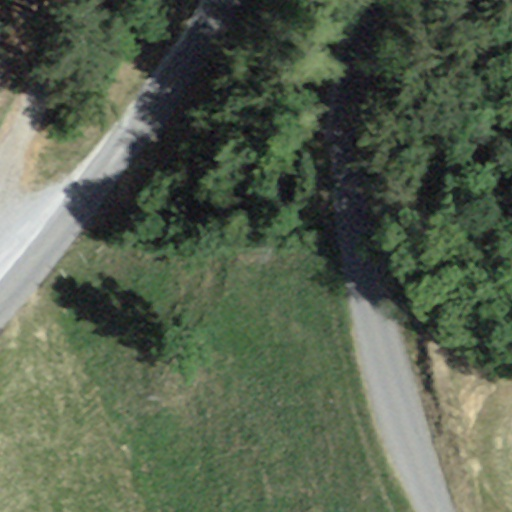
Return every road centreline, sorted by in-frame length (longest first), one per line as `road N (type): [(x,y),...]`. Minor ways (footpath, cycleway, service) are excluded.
road 1 (unclassified): [(385,0),(350,98),(362,265),(436,511)]
road 2 (unclassified): [(0,285),(132,135),(217,0)]
road 3 (track): [(0,190),(84,0)]
